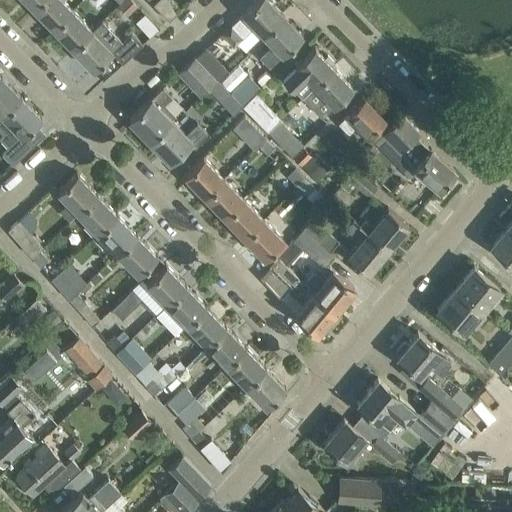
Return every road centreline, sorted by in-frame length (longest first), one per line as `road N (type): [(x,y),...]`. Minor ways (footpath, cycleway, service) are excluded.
road 1 (residential): [(329,378),(86,125)]
road 2 (residential): [(329,378),(495,182)]
road 3 (residential): [(495,182),(321,0)]
road 4 (residential): [(86,125),(226,0)]
road 5 (residential): [(215,511),(329,378)]
road 6 (residential): [(0,36),(86,125)]
road 7 (residential): [(0,209),(86,125)]
